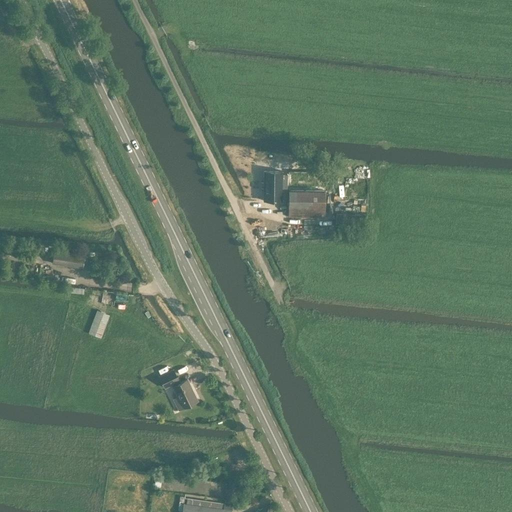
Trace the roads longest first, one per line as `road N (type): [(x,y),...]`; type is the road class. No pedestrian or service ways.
road 1 (unclassified): [(282,511),(176,299),(84,150),(15,0)]
road 2 (primary): [(309,511),(59,0)]
road 3 (unclassified): [(132,0),(281,308)]
